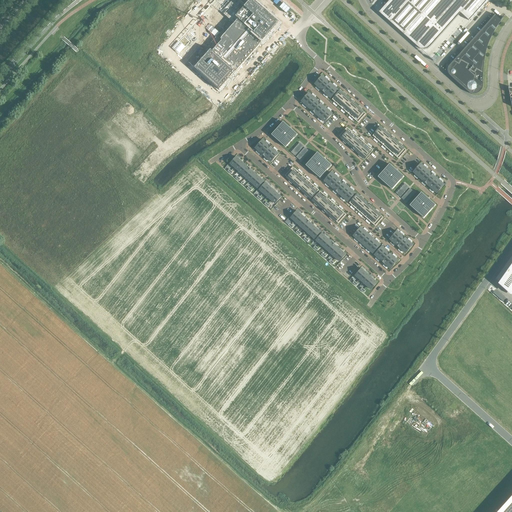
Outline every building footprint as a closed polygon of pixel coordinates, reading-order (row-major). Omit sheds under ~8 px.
[(213,44),(193,66),(219,89),(279,23),(253,0),(233,0),(223,12),(230,19),(210,42),(213,44)] [(487,0),(389,0),(383,8),(382,9),(381,10),(381,11),(381,12),(381,13),(381,14),(382,14),(382,15),(383,16),(418,47),(421,49),(424,50),(427,49),(430,47),(460,13),(469,21),(487,0)] [(495,15),(450,65),(448,67),(448,70),(448,73),(449,75),(452,77),(469,93),(470,93),(473,94),(477,94),(479,92),(481,90),(482,89),(483,77),(483,65),(485,55),(488,46),(490,40),(494,31),(499,24),(504,17),(503,17),(500,20),(495,15)] [(183,36),(173,48),(179,53),(189,42),(183,36)] [(83,58),(50,95),(87,128),(121,91),(83,58)] [(336,103),(344,94),(340,91),(332,99),(336,103)] [(340,107),(348,98),(344,94),(336,103),(340,107)] [(344,110),(352,101),(348,98),(340,107),(344,110)] [(348,114),(356,105),(352,101),(344,110),(348,114)] [(352,117),(359,108),(356,105),(348,114),(352,117)] [(362,113),(364,112),(359,108),(352,117),(356,121),(357,119),(358,118),(360,116),(361,115),(362,113)] [(283,122),(272,135),(286,147),(297,134),(283,122)] [(377,139),(384,131),(380,127),(373,136),(377,139)] [(345,141),(353,133),(349,129),(348,131),(346,132),(345,133),(344,135),(342,136),(341,138),(345,141)] [(381,143),(388,134),(384,131),(377,139),(381,143)] [(349,145),(357,136),(353,133),(345,141),(349,145)] [(384,146),(392,138),(388,134),(381,143),(384,146)] [(353,148),(361,140),(357,136),(349,145),(353,148)] [(388,150),(396,141),(392,138),(384,146),(388,150)] [(357,152),(365,143),(361,140),(353,148),(357,152)] [(392,153),(400,145),(396,141),(388,150),(392,153)] [(361,155),(369,147),(365,143),(357,152),(361,155)] [(404,148),(400,145),(392,153),(396,157),(398,155),(399,154),(400,153),(401,151),(403,150),(404,148)] [(365,159),(373,150),(369,147),(361,155),(365,159)] [(320,178),(331,165),(317,153),(306,165),(320,178)] [(236,157),(230,163),(234,167),(240,160),(236,157)] [(238,171),(244,164),(240,160),(234,167),(238,171)] [(242,174),(248,167),(244,164),(238,171),(242,174)] [(390,164),(378,177),(392,189),(403,176),(390,164)] [(246,178),(252,171),(248,167),(242,174),(246,178)] [(288,176),(287,178),(291,181),(299,173),(295,169),(293,170),(292,172),(291,173),(290,175),(288,176)] [(250,181),(256,174),(252,171),(246,178),(250,181)] [(299,173),(291,181),(295,185),(303,176),(299,173)] [(254,184),(259,178),(256,174),(250,181),(254,184)] [(303,176),(295,185),(299,188),(307,179),(303,176)] [(264,181),(259,178),(254,184),(258,188),(264,181)] [(307,179),(299,188),(303,192),(311,183),(307,179)] [(265,183),(259,189),(263,193),(269,186),(265,183)] [(314,186),(311,183),(303,192),(307,195),(314,186)] [(273,190),(269,186),(263,193),(267,197),(273,190)] [(314,186),(307,195),(311,199),(318,190),(314,186)] [(277,193),(273,190),(267,197),(271,200),(277,193)] [(320,199),(324,195),(320,191),(312,200),(316,204),(320,199)] [(281,197),(277,193),(271,200),(275,204),(281,197)] [(421,193),(410,205),(424,218),(435,205),(421,193)] [(353,207),(361,198),(357,194),(349,203),(353,207)] [(408,201),(410,204),(416,196),(414,194),(408,201)] [(324,203),(328,199),(324,195),(320,199),(316,204),(320,207),(324,203)] [(357,210),(365,201),(361,198),(353,207),(357,210)] [(328,206),(332,202),(328,199),(324,203),(320,207),(324,211),(328,206)] [(361,213),(369,205),(365,201),(357,210),(361,213)] [(332,210),(336,206),(332,202),(328,206),(324,211),(328,214),(332,210)] [(365,217),(373,208),(369,205),(361,213),(365,217)] [(336,213),(340,209),(336,206),(332,210),(328,214),(332,218),(336,213)] [(369,220),(377,212),(373,208),(365,217),(369,220)] [(341,215),(342,214),(344,213),(340,209),(336,213),(332,218),(336,221),(337,220),(339,218),(340,217),(341,215)] [(297,211),(291,218),(295,221),(301,215),(297,211)] [(377,220),(378,218),(379,217),(381,215),(377,212),(369,220),(373,224),(374,223),(376,221),(377,220)] [(305,218),(301,215),(295,221),(299,225),(305,218)] [(308,222),(305,218),(299,225),(302,228),(308,222)] [(312,225),(308,222),(302,228),(306,232),(312,225)] [(316,228),(312,225),(306,232),(310,235),(316,228)] [(320,232),(316,228),(310,235),(314,239),(320,232)] [(320,244),(326,237),(322,233),(316,240),(320,244)] [(324,247),(330,241),(326,237),(320,244),(324,247)] [(328,251),(334,244),(330,241),(324,247),(328,251)] [(332,254),(338,248),(334,244),(328,251),(332,254)] [(335,258),(341,251),(338,248),(332,254),(335,258)] [(345,255),(341,251),(335,258),(339,261),(345,255)] [(511,264),(501,280),(511,289),(511,264)] [(361,269),(355,275),(359,279),(365,272),(361,269)] [(369,276),(365,272),(359,279),(363,282),(369,276)] [(373,279),(369,276),(363,282),(367,286),(373,279)] [(377,283),(373,279),(367,286),(371,289),(377,283)] [(511,395),(499,410),(511,421),(511,395)] [(511,511),(511,495),(496,511),(511,511)]
